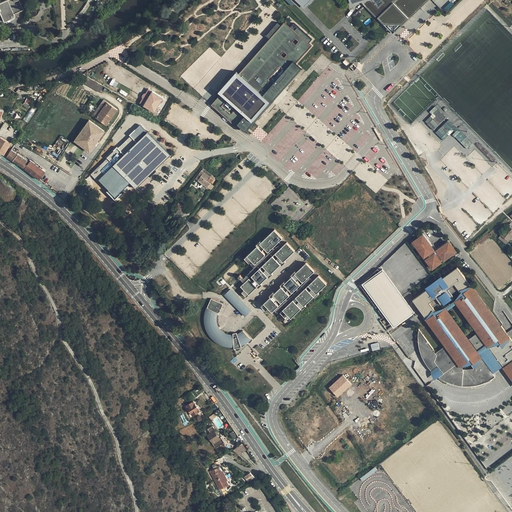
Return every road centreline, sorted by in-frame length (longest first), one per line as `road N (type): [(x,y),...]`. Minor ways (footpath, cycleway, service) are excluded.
road 1 (primary): [(304,511),(173,335),(82,231),(0,162)]
road 2 (track): [(136,511),(117,438),(61,336),(28,253),(0,214)]
road 3 (residential): [(376,136),(338,179),(292,179),(131,62)]
road 4 (residential): [(345,293),(327,344),(271,416),(290,452),(342,511)]
road 5 (residential): [(138,36),(91,65),(0,88)]
road 6 (residential): [(432,209),(511,318)]
road 7 (unknown): [(301,466),(398,392)]
road 8 (residential): [(345,293),(432,209)]
